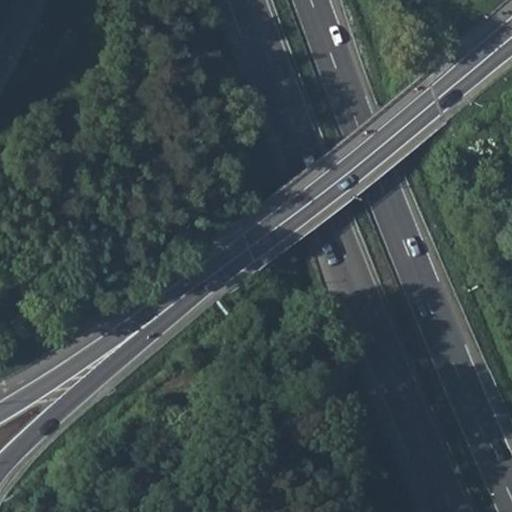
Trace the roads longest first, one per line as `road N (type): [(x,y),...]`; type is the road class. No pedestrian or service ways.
road 1 (trunk): [(248,0),(452,511)]
road 2 (trunk): [(511,499),(310,0)]
road 3 (secondary): [(172,304),(511,34)]
road 4 (secondary): [(0,476),(172,304)]
road 5 (secondary): [(172,304),(0,415)]
